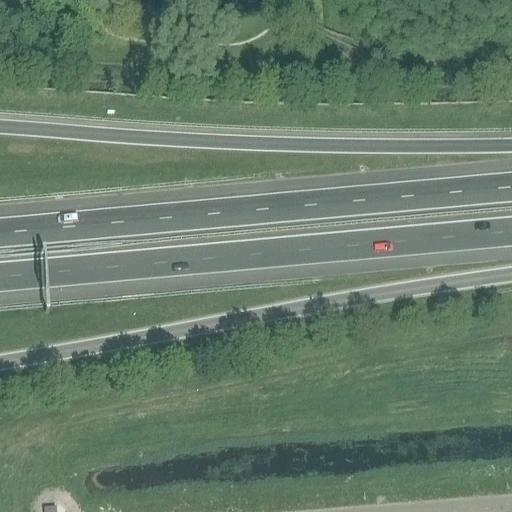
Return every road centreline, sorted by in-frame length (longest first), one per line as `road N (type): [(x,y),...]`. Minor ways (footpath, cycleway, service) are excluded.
road 1 (motorway): [(0,364),(511,271)]
road 2 (motorway): [(0,282),(511,234)]
road 3 (motorway): [(511,179),(0,225)]
road 4 (motorway): [(511,149),(0,131)]
